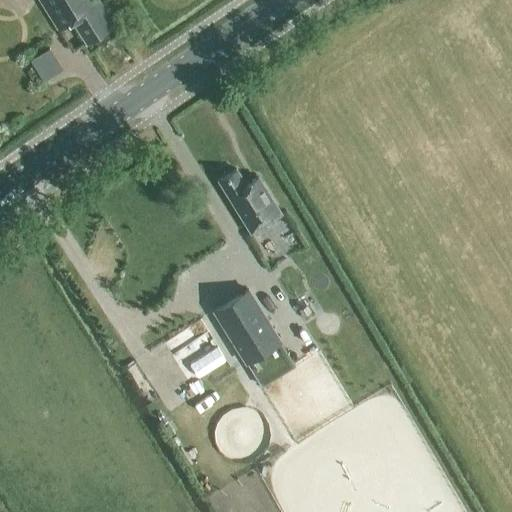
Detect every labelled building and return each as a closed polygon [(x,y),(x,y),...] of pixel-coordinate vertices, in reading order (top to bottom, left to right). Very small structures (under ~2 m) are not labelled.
[(97,0),(40,0),(60,30),(73,21),(87,42),(114,25),(97,0)] [(126,32),(111,43),(125,64),(141,53),(126,32)] [(53,61),(71,51),(65,41),(48,52),(53,61)] [(247,183),(238,168),(220,179),(252,231),(283,212),(260,175),(247,183)] [(250,289),(216,310),(248,361),(246,362),(261,385),(295,364),(280,341),(282,340),(250,289)] [(322,317),(309,320),(317,348),(330,345),(322,317)] [(344,389),(369,374),(352,345),(327,359),(344,389)]
